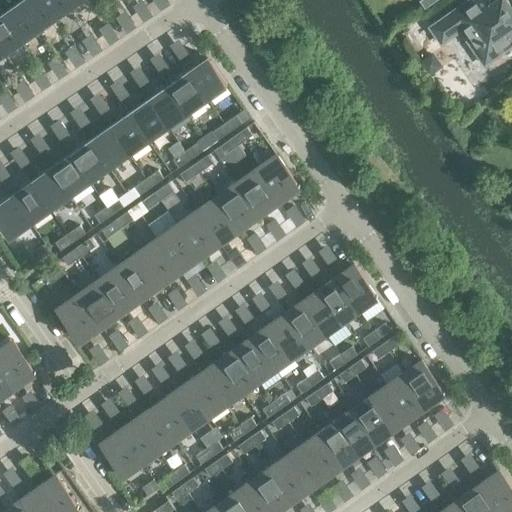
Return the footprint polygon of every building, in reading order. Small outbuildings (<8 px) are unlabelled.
[(55,19),(42,0),(21,0),(19,2),(39,30),(55,19)] [(72,7),(67,0),(42,0),(55,19),(72,7)] [(511,7),(506,0),(475,0),(473,1),(472,0),(470,0),(431,28),(441,42),(442,44),(461,30),(475,51),(481,47),(491,61),(511,45),(511,7)] [(39,30),(19,2),(2,14),(22,42),(39,30)] [(22,42),(2,14),(0,15),(0,46),(5,54),(22,42)] [(430,50),(441,42),(431,28),(427,23),(417,31),(430,50)] [(197,64),(187,71),(207,99),(228,85),(211,61),(200,69),(197,64)] [(207,99),(187,71),(168,85),(188,113),(207,99)] [(188,113),(168,85),(148,98),(168,127),(188,113)] [(168,127),(148,98),(129,112),(148,140),(168,127)] [(148,140),(129,112),(109,126),(129,154),(148,140)] [(237,115),(224,123),(230,132),(242,123),(237,115)] [(230,132),(224,123),(212,132),(218,140),(230,132)] [(249,126),(249,125),(233,137),(239,145),(253,135),(247,127),(249,126)] [(129,154),(109,126),(89,140),(109,168),(129,154)] [(239,145),(233,137),(217,148),(218,148),(220,147),(225,154),(239,145)] [(109,168),(89,140),(70,154),(90,182),(109,168)] [(197,142),(185,151),(191,159),(203,151),(197,142)] [(191,159),(185,151),(173,160),(179,168),(191,159)] [(210,153),(194,164),(200,172),(213,163),(208,155),(210,153)] [(90,182),(70,154),(50,167),(70,196),(90,182)] [(276,154),(256,169),(278,201),(299,186),(276,154)] [(200,172),(194,164),(178,176),(181,174),(186,182),(200,172)] [(70,196),(50,167),(30,181),(50,210),(70,196)] [(278,201),(256,169),(236,183),(259,214),(278,201)] [(158,170),(146,179),(152,187),(164,178),(158,170)] [(152,187),(146,179),(134,187),(139,195),(152,187)] [(50,210),(30,181),(11,195),(31,223),(50,210)] [(171,181),(155,192),(160,200),(174,190),(168,183),(171,181)] [(259,214),(236,183),(217,196),(239,228),(259,214)] [(160,200),(155,192),(139,203),(139,204),(141,202),(147,210),(160,200)] [(31,223),(11,195),(0,202),(0,222),(10,238),(31,223)] [(239,228),(217,196),(197,210),(219,242),(239,228)] [(119,198),(107,206),(112,214),(125,206),(119,198)] [(112,214),(107,206),(95,215),(100,223),(112,214)] [(131,209),(115,220),(121,228),(134,218),(129,211),(131,209)] [(219,242),(197,210),(177,224),(200,256),(219,242)] [(121,228),(115,220),(99,231),(102,230),(107,238),(121,228)] [(200,256),(177,224),(157,238),(180,270),(200,256)] [(80,225),(68,234),(73,242),(85,233),(80,225)] [(128,239),(121,228),(108,237),(116,248),(128,239)] [(73,242),(68,234),(55,243),(61,251),(73,242)] [(92,237),(92,236),(76,248),(82,256),(95,246),(90,238),(92,237)] [(180,270),(157,238),(138,252),(160,284),(180,270)] [(32,252),(38,260),(50,252),(44,244),(32,252)] [(82,256),(76,248),(60,259),(62,257),(68,265),(82,256)] [(160,284),(138,252),(118,266),(141,298),(160,284)] [(59,265),(59,266),(43,277),(45,276),(51,283),(65,273),(59,265)] [(354,265),(337,277),(359,309),(377,296),(354,265)] [(141,298),(118,266),(98,280),(121,311),(141,298)] [(359,309),(337,277),(320,289),(342,321),(359,309)] [(121,311),(98,280),(79,293),(101,325),(121,311)] [(342,321),(320,289),(303,300),(326,332),(342,321)] [(101,325),(79,293),(58,308),(81,340),(101,325)] [(326,332),(303,300),(287,312),(309,344),(326,332)] [(309,344),(287,312),(270,324),(292,356),(309,344)] [(385,323),(374,330),(380,338),(393,329),(391,330),(385,323)] [(292,356),(270,324),(253,336),(276,368),(292,356)] [(380,338),(374,330),(363,338),(369,346),(366,347),(367,348),(380,338)] [(397,334),(383,343),(389,351),(400,344),(394,336),(397,334)] [(276,368),(253,336),(236,348),(259,379),(276,368)] [(13,340),(0,348),(0,365),(15,386),(35,372),(13,340)] [(389,351),(383,343),(370,353),(373,351),(378,359),(389,351)] [(352,346),(341,354),(347,362),(360,353),(360,352),(357,354),(352,346)] [(259,379),(236,348),(219,360),(242,391),(259,379)] [(347,362),(341,354),(330,362),(335,369),(333,371),(347,362)] [(363,358),(363,357),(350,367),(356,375),(367,367),(361,359),(363,358)] [(242,391),(219,360),(203,371),(225,403),(242,391)] [(422,360),(404,373),(426,405),(444,392),(422,360)] [(0,396),(15,386),(0,365),(0,396)] [(356,375),(350,367),(337,376),(339,375),(345,383),(356,375)] [(318,370),(307,377),(313,385),(326,376),(324,377),(318,370)] [(225,403),(203,371),(186,383),(208,415),(225,403)] [(426,405),(404,373),(387,384),(410,416),(426,405)] [(313,385),(307,377),(297,385),(302,393),(300,394),(300,395),(313,385)] [(330,381),(317,390),(322,398),(333,391),(328,383),(330,381)] [(208,415),(186,383),(169,395),(192,427),(208,415)] [(410,416),(387,384),(371,396),(393,428),(410,416)] [(322,398),(317,390),(303,400),(304,400),(306,398),(311,406),(322,398)] [(285,393),(274,401),(280,409),(293,400),(293,399),(290,401),(285,393)] [(192,427),(169,395),(153,407),(175,438),(192,427)] [(393,428),(371,396),(354,408),(376,440),(393,428)] [(280,409),(274,401),(263,409),(268,416),(266,418),(280,409)] [(296,405),(283,414),(289,422),(300,414),(294,407),(296,405)] [(175,438),(153,407),(136,418),(158,450),(175,438)] [(376,440),(354,408),(337,420),(360,451),(376,440)] [(289,422),(283,414),(270,423),(270,424),(272,422),(278,430),(289,422)] [(251,417),(240,425),(246,433),(259,423),(257,425),(251,417)] [(158,450),(136,418),(119,430),(142,462),(158,450)] [(360,451),(337,420),(321,431),(343,463),(360,451)] [(246,433),(240,425),(229,432),(235,440),(232,442),(233,442),(246,433)] [(263,429),(263,428),(249,438),(255,446),(266,438),(261,430),(263,429)] [(142,462),(119,430),(102,442),(124,474),(142,462)] [(343,463),(321,431),(304,443),(326,475),(343,463)] [(255,446),(249,438),(236,447),(239,446),(244,453),(255,446)] [(218,441),(207,448),(213,456),(226,447),(223,448),(218,441)] [(326,475),(304,443),(287,455),(309,487),(326,475)] [(213,456),(207,448),(196,456),(201,464),(199,465),(199,466),(213,456)] [(229,452),(216,461),(222,469),(233,461),(227,454),(229,452)] [(309,487),(287,455),(270,467),(293,499),(309,487)] [(222,469),(216,461),(203,470),(203,471),(205,469),(211,477),(222,469)] [(185,464),(174,472),(179,480),(192,470),(190,472),(185,464)] [(293,499),(270,467),(253,479),(276,511),(293,499)] [(511,488),(499,471),(479,485),(497,511),(507,511),(511,509),(511,488)] [(179,480),(174,472),(163,479),(168,487),(166,489),(179,480)] [(56,475),(38,487),(55,511),(70,511),(78,507),(56,475)] [(196,475),(183,485),(188,493),(199,485),(194,477),(196,475)] [(146,497),(160,487),(154,479),(143,487),(148,495),(146,497)] [(273,511),(276,511),(253,479),(237,490),(251,511),(273,511)] [(188,493),(183,485),(169,494),(170,494),(172,493),(177,500),(188,493)] [(497,511),(479,485),(459,499),(468,511),(497,511)] [(55,511),(38,487),(21,499),(30,511),(55,511)] [(251,511),(237,490),(220,502),(226,511),(251,511)] [(30,511),(21,499),(5,511),(30,511)] [(468,511),(459,499),(440,511),(468,511)] [(169,500),(168,501),(155,510),(156,510),(158,509),(160,511),(169,511),(175,508),(169,500)] [(226,511),(220,502),(206,511),(226,511)]
